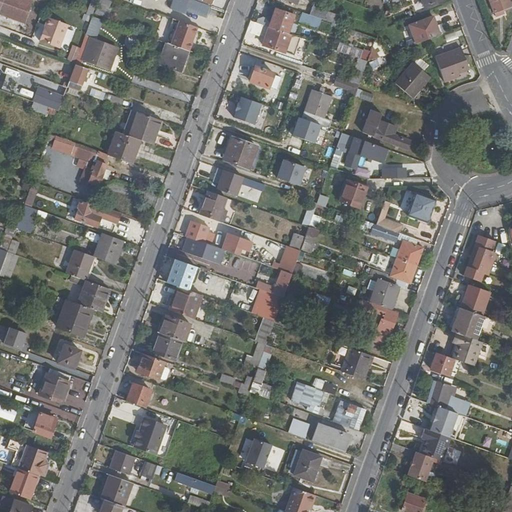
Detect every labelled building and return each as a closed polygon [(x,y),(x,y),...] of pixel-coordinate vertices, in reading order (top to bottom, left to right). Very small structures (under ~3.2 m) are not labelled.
[(0,0),(0,12),(24,21),(32,2),(27,0),(0,0)] [(100,0),(96,11),(106,16),(112,2),(108,0),(100,0)] [(209,18),(213,6),(197,0),(174,0),(172,8),(181,11),(182,8),(209,18)] [(445,3),(443,0),(424,0),(428,9),(445,3)] [(490,0),(497,15),(503,13),(502,11),(505,10),(504,8),(511,4),(510,0),(490,0)] [(32,2),(24,21),(32,24),(39,4),(32,2)] [(314,6),(311,14),(329,20),(332,13),(314,6)] [(278,8),(271,26),(288,32),(295,14),(278,8)] [(311,14),(305,12),(302,21),(326,30),(330,20),(329,20),(311,14)] [(330,20),(350,28),(353,21),(332,13),(329,20),(330,20)] [(93,17),(89,27),(92,28),(99,30),(103,21),(93,17)] [(418,43),(441,35),(435,18),(412,26),(418,43)] [(69,26),(50,19),(42,42),(61,49),(69,26)] [(207,32),(207,30),(175,19),(171,30),(174,31),(169,43),(190,51),(194,41),(198,42),(202,31),(207,32)] [(271,26),(265,24),(262,33),(268,35),(264,44),(296,55),(302,37),(288,32),(271,26)] [(99,30),(92,28),(83,51),(90,54),(99,30)] [(151,46),(144,42),(137,57),(146,60),(151,46)] [(183,71),(190,51),(169,43),(162,63),(183,71)] [(76,60),(80,48),(72,45),(67,57),(76,60)] [(472,69),(464,48),(438,57),(447,82),(462,77),(460,73),(472,69)] [(369,59),(376,60),(377,49),(370,49),(369,59)] [(361,85),(369,61),(361,58),(353,82),(361,85)] [(276,68),(258,62),(251,80),(269,87),(276,68)] [(415,97),(433,76),(416,63),(399,84),(415,97)] [(80,65),(71,88),(80,91),(88,68),(80,65)] [(337,83),(351,88),(353,82),(339,77),(337,83)] [(357,97),(361,85),(353,82),(351,88),(349,94),(357,97)] [(50,89),(47,100),(59,104),(62,92),(50,89)] [(88,96),(102,100),(105,93),(91,89),(88,96)] [(335,97),(314,89),(305,110),(326,118),(335,97)] [(22,90),(20,95),(33,100),(35,94),(22,90)] [(373,102),(375,95),(364,91),(361,98),(373,102)] [(113,95),(111,102),(122,106),(125,99),(113,95)] [(259,104),(240,97),(233,118),(253,124),(259,104)] [(281,100),(278,108),(285,111),(288,103),(281,100)] [(51,107),(35,101),(32,109),(48,114),(49,112),(51,107)] [(364,132),(409,148),(412,140),(396,134),(399,125),(381,119),(383,112),(373,108),(364,132)] [(130,135),(139,112),(133,110),(124,133),(130,135)] [(159,136),(165,121),(139,112),(130,135),(142,140),(154,144),(157,135),(159,136)] [(298,118),(291,137),(314,145),(321,125),(298,118)] [(110,155),(133,163),(142,140),(130,135),(124,133),(119,131),(110,155)] [(343,133),(342,139),(354,144),(346,164),(356,168),(361,155),(382,162),(386,149),(343,133)] [(56,136),(51,149),(71,156),(76,143),(56,136)] [(257,145),(233,136),(225,159),(250,168),(257,145)] [(414,166),(417,159),(402,153),(400,160),(414,166)] [(53,154),(49,158),(61,170),(65,166),(53,154)] [(91,182),(100,185),(109,164),(99,160),(95,170),(87,166),(81,182),(89,186),(91,182)] [(304,168),(283,161),(278,177),(298,185),(304,168)] [(405,165),(381,166),(382,179),(406,178),(405,165)] [(264,191),(266,184),(247,176),(220,167),(215,181),(220,183),(218,187),(238,194),(241,183),(264,191)] [(368,187),(348,179),(340,199),(360,207),(368,187)] [(32,206),(41,183),(34,181),(26,204),(32,206)] [(206,204),(203,214),(220,221),(224,209),(228,196),(208,189),(203,203),(206,204)] [(438,200),(416,192),(408,214),(429,222),(438,200)] [(0,203),(8,206),(11,199),(0,195),(0,203)] [(119,223),(122,212),(96,203),(94,206),(82,202),(76,218),(99,227),(102,218),(108,220),(111,218),(112,221),(119,223)] [(32,206),(26,204),(17,228),(26,231),(35,207),(32,206)] [(224,209),(220,221),(224,222),(228,211),(224,209)] [(296,223),(282,217),(280,223),(294,228),(296,223)] [(211,226),(194,220),(188,234),(205,240),(211,226)] [(17,228),(11,226),(2,249),(9,252),(13,240),(17,228)] [(220,229),(211,226),(205,240),(205,241),(214,245),(220,229)] [(306,240),(310,242),(315,228),(311,226),(307,236),(306,240)] [(413,236),(385,227),(383,233),(406,241),(399,258),(417,265),(423,247),(410,243),(413,236)] [(292,246),(302,250),(306,240),(307,236),(297,232),(292,246)] [(116,265),(124,240),(104,233),(95,257),(116,265)] [(205,241),(188,235),(184,243),(214,254),(217,257),(221,258),(225,249),(214,245),(205,241)] [(245,248),(248,239),(237,235),(234,244),(245,248)] [(13,240),(9,252),(16,254),(21,243),(13,240)] [(507,263),(511,262),(511,241),(503,242),(507,263)] [(490,273),(496,254),(481,248),(474,269),(485,273),(485,272),(490,273)] [(0,274),(1,275),(9,252),(2,249),(0,253),(0,274)] [(92,265),(95,257),(77,250),(68,273),(75,276),(84,279),(87,280),(88,278),(92,265)] [(9,252),(1,275),(9,278),(11,278),(20,256),(16,254),(9,252)] [(417,265),(399,258),(393,276),(372,268),(369,274),(381,278),(397,284),(399,279),(411,282),(417,265)] [(168,281),(182,286),(190,289),(196,272),(174,263),(168,281)] [(285,297),(293,273),(283,269),(277,287),(269,284),(267,290),(278,294),(285,297)] [(9,278),(1,275),(0,277),(0,286),(5,288),(9,278)] [(84,279),(75,276),(73,281),(82,285),(84,279)] [(383,305),(392,309),(400,285),(397,284),(381,278),(372,302),(383,305)] [(400,285),(409,288),(411,282),(399,279),(397,284),(400,285)] [(103,312),(111,288),(88,281),(80,303),(97,310),(103,312)] [(229,295),(241,296),(242,282),(231,281),(229,295)] [(483,315),(491,292),(469,284),(461,307),(483,315)] [(182,286),(173,310),(194,318),(203,293),(190,289),(182,286)] [(319,292),(316,301),(330,305),(333,297),(319,292)] [(277,321),(285,297),(278,294),(269,318),(277,321)] [(90,328),(97,310),(80,303),(71,300),(61,328),(83,336),(86,327),(90,328)] [(461,307),(457,306),(452,320),(456,322),(461,307)] [(382,328),(393,332),(400,314),(380,307),(379,310),(377,314),(387,317),(382,328)] [(485,316),(483,315),(461,307),(456,322),(453,331),(456,332),(477,339),(481,326),(485,316)] [(161,331),(184,340),(187,341),(194,323),(168,314),(161,331)] [(499,321),(508,324),(510,318),(501,315),(499,321)] [(260,341),(269,344),(277,321),(269,318),(266,317),(257,340),(260,341)] [(21,348),(27,331),(8,325),(2,342),(21,348)] [(379,331),(394,336),(395,333),(393,332),(382,328),(380,327),(379,331)] [(161,331),(157,330),(154,335),(155,337),(156,339),(158,339),(157,343),(154,350),(177,358),(184,340),(161,331)] [(391,345),(394,336),(379,331),(376,340),(391,345)] [(477,339),(456,332),(453,340),(459,342),(453,358),(456,358),(474,365),(480,350),(483,341),(477,339)] [(260,368),(269,344),(260,341),(255,357),(250,355),(247,363),(260,368)] [(60,363),(77,369),(83,352),(66,345),(60,363)] [(364,379),(372,355),(351,347),(343,371),(364,379)] [(453,358),(438,352),(432,368),(450,375),(456,358),(453,358)] [(167,360),(146,353),(140,370),(161,378),(161,376),(165,365),(167,360)] [(74,376),(75,376),(77,369),(60,363),(57,370),(74,376)] [(165,365),(161,376),(167,379),(168,378),(171,369),(171,367),(165,365)] [(57,370),(52,368),(50,374),(71,382),(74,376),(57,370)] [(260,394),(268,370),(260,368),(256,379),(252,391),(260,394)] [(221,380),(252,391),(256,379),(249,376),(246,384),(235,380),(236,378),(224,373),(221,380)] [(42,396),(64,403),(68,391),(71,382),(50,374),(42,396)] [(313,385),(323,387),(324,379),(315,378),(313,385)] [(439,382),(431,403),(440,406),(459,413),(461,414),(465,403),(452,397),(455,388),(439,382)] [(135,383),(129,400),(146,406),(152,389),(135,383)] [(323,391),(336,395),(338,388),(326,383),(323,391)] [(321,393),(308,388),(303,401),(316,405),(321,393)] [(344,424),(359,430),(367,409),(352,403),(350,408),(345,407),(344,411),(348,412),(344,424)] [(459,413),(440,406),(432,429),(451,436),(459,413)] [(51,437),(57,418),(33,409),(26,427),(51,437)] [(452,437),(457,438),(462,424),(465,425),(468,416),(461,414),(459,413),(451,436),(452,437)] [(249,417),(243,415),(238,430),(243,432),(249,417)] [(146,418),(142,431),(162,438),(166,424),(146,418)] [(294,433),(297,423),(282,419),(279,428),(294,433)] [(294,433),(310,439),(315,426),(298,420),(297,423),(294,433)] [(319,442),(345,451),(351,436),(326,426),(319,442)] [(436,457),(444,460),(452,437),(451,436),(432,429),(427,427),(423,437),(428,439),(423,453),(436,457)] [(162,438),(142,431),(137,444),(157,451),(162,438)] [(263,468),(272,443),(253,436),(244,461),(263,468)] [(16,449),(18,442),(9,439),(7,446),(16,449)] [(41,475),(50,452),(30,445),(22,468),(41,475)] [(118,449),(112,467),(130,474),(136,455),(118,449)] [(324,457),(305,450),(296,475),(315,482),(324,457)] [(423,453),(419,451),(410,475),(427,481),(436,457),(423,453)] [(143,473),(155,477),(160,464),(148,460),(143,473)] [(32,499),(41,475),(22,468),(21,468),(12,491),(32,499)] [(202,490),(206,491),(210,481),(180,471),(176,481),(194,487),(202,490)] [(113,474),(104,497),(109,499),(125,505),(127,505),(132,492),(135,482),(113,474)] [(218,485),(230,489),(232,484),(220,479),(218,485)] [(214,494),(217,484),(210,481),(206,491),(214,494)] [(135,482),(132,492),(139,494),(142,485),(135,482)] [(292,511),(308,511),(315,494),(296,487),(288,510),(292,511)] [(410,511),(423,511),(428,499),(410,492),(404,510),(410,511)] [(313,509),(318,495),(315,494),(308,511),(313,511),(314,510),(313,509)] [(191,502),(210,509),(212,502),(193,496),(191,502)] [(31,511),(34,507),(6,497),(2,507),(12,511),(11,511),(31,511)] [(122,511),(125,505),(109,499),(104,511),(122,511)]
